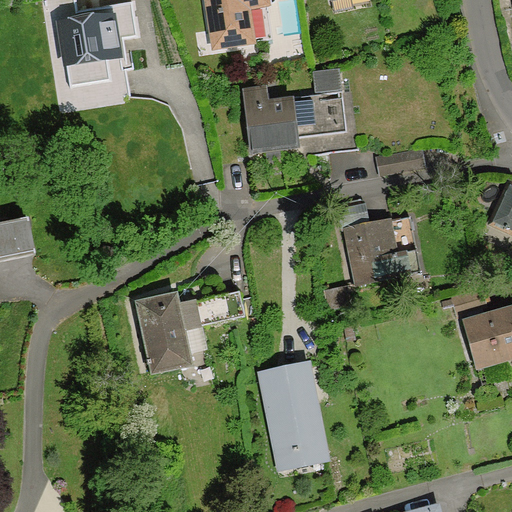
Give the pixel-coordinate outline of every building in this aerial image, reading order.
[(210,0),(218,51),(259,45),(254,11),(273,8),(272,0),(210,0)] [(83,24),(64,26),(70,69),(130,61),(127,39),(141,37),(136,5),(106,9),(107,16),(83,20),(83,24)] [(346,67),(317,69),(319,92),(347,90),(346,67)] [(271,91),(249,93),(256,157),(303,153),(298,103),(272,106),(271,91)] [(426,152),(382,160),(385,178),(429,170),(426,152)] [(511,184),(491,227),(511,236),(511,184)] [(415,221),(349,232),(359,290),(427,279),(423,255),(421,255),(415,221)] [(0,231),(0,270),(36,263),(28,226),(0,231)] [(201,327),(244,317),(238,290),(204,298),(200,283),(179,288),(182,300),(177,301),(175,291),(137,299),(153,374),(191,366),(186,346),(205,342),(201,327)] [(454,299),(459,317),(488,310),(483,291),(454,299)] [(480,373),(511,363),(511,313),(467,326),(480,373)] [(309,361),(258,371),(276,468),(327,458),(309,361)]
